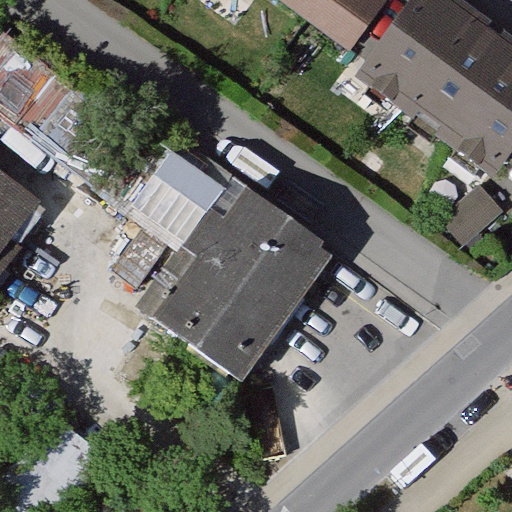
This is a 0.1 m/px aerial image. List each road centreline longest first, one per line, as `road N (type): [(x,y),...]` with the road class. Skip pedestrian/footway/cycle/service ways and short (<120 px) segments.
road 1 (residential): [(43,0),(511,327)]
road 2 (residential): [(511,328),(308,511)]
